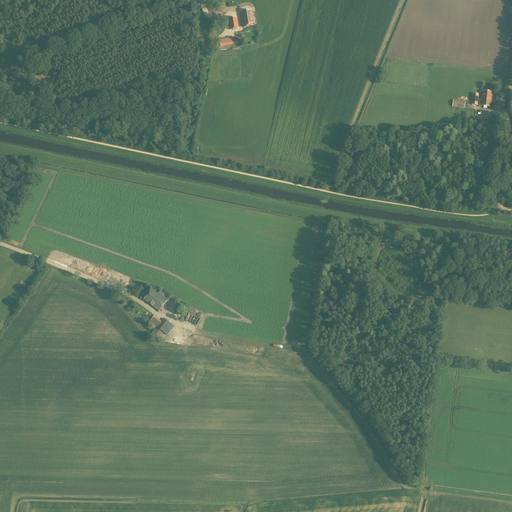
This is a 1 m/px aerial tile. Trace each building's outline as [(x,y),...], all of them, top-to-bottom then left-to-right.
[(243,27),(254,25),(251,11),(241,13),(243,27)] [(229,30),(239,29),(237,17),(228,19),(229,30)] [(490,107),(492,92),(482,91),(481,106),(490,107)] [(498,93),(495,93),(494,101),(497,101),(497,106),(503,106),(503,103),(500,103),(501,96),(498,96),(498,93)] [(465,102),(458,101),(453,100),(452,107),(461,108),(464,109),(465,102)] [(159,311),(169,298),(160,291),(157,294),(152,290),(144,300),(159,311)] [(195,313),(192,320),(198,323),(201,316),(195,313)] [(163,318),(161,321),(154,316),(148,324),(154,329),(150,335),(157,341),(163,333),(167,336),(174,327),(163,318)]
